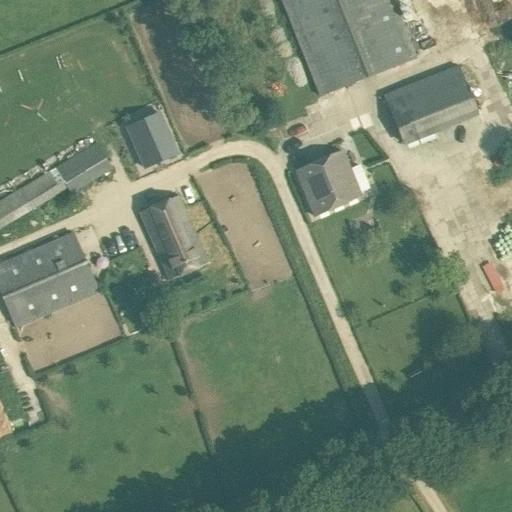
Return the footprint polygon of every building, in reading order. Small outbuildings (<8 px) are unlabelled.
[(392,0),(280,0),(319,99),(416,60),(392,0)] [(458,66),(382,96),(403,147),(478,118),(458,66)] [(159,115),(126,130),(145,172),(178,157),(159,115)] [(0,230),(66,190),(71,195),(112,170),(96,144),(0,201),(0,230)] [(360,198),(341,153),(296,172),(314,217),(360,198)] [(177,196),(139,213),(169,281),(207,264),(177,196)] [(0,264),(0,294),(15,330),(99,294),(73,234),(0,264)]
